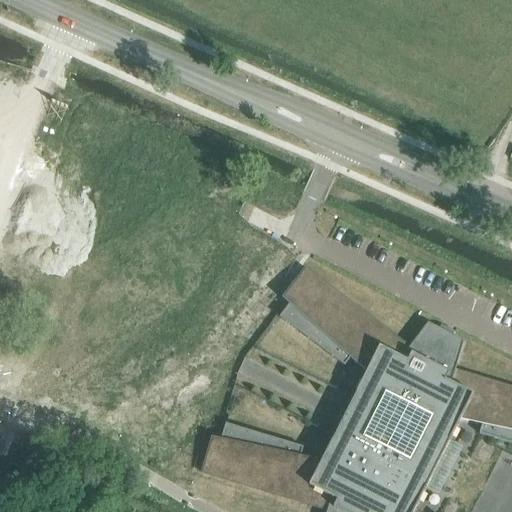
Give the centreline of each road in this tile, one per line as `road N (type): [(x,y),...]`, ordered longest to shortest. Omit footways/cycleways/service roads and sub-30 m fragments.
road 1 (residential): [(35,475),(179,378),(252,314),(343,139)]
road 2 (tertiary): [(343,139),(27,0)]
road 3 (tertiary): [(511,211),(343,139)]
